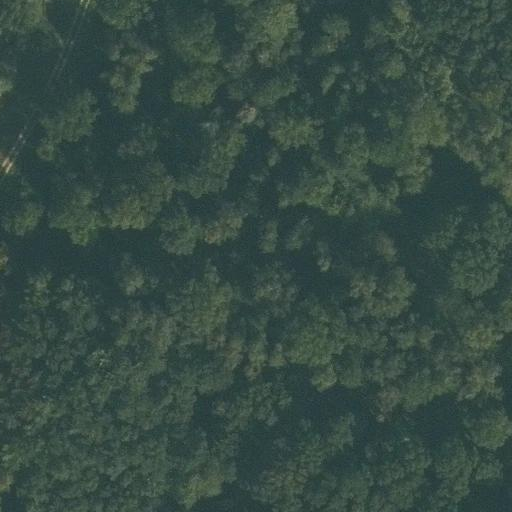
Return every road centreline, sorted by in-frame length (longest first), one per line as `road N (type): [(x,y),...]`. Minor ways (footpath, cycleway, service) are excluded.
road 1 (track): [(511,409),(0,217)]
road 2 (track): [(85,0),(0,170)]
